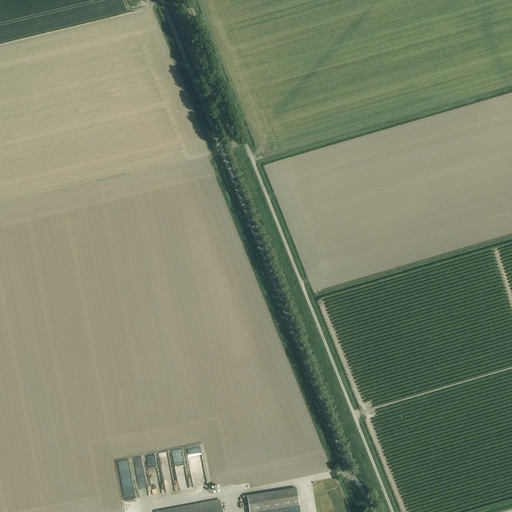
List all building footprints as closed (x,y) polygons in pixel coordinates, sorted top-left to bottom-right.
[(184,448),(185,455),(198,453),(197,447),(184,448)] [(132,460),(136,497),(144,496),(140,460),(132,460)] [(154,475),(152,460),(145,461),(147,476),(154,475)] [(119,483),(120,483),(119,487),(120,491),(122,491),(131,489),(131,488),(129,476),(123,476),(123,478),(119,479),(119,476),(118,480),(119,483)] [(249,511),(300,511),(296,488),(243,497),(245,508),(249,507),(249,511)] [(222,511),(220,500),(158,511),(222,511)]
